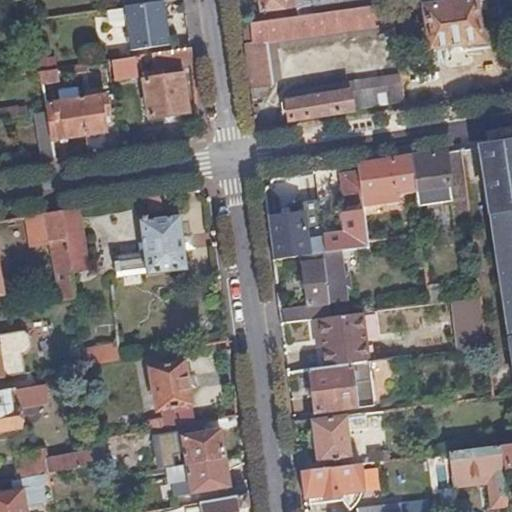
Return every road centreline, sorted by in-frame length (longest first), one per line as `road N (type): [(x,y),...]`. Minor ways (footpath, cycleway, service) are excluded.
road 1 (residential): [(235,163),(279,511)]
road 2 (residential): [(511,121),(235,163)]
road 3 (residential): [(235,163),(0,196)]
road 4 (residential): [(213,0),(235,163)]
